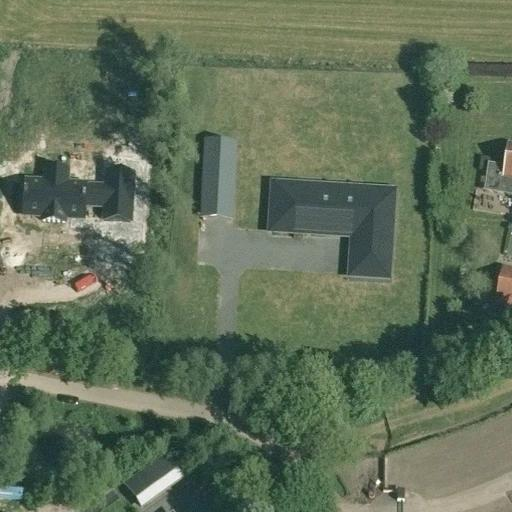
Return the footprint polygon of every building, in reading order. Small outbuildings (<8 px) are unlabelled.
[(203,142),(201,198),(235,200),(237,144),(203,142)] [(511,147),(508,147),(503,179),(511,180),(511,147)] [(25,184),(24,190),(26,190),(25,194),(25,204),(43,205),(43,210),(65,211),(65,206),(84,207),(84,194),(106,195),(105,209),(130,210),(133,164),(108,162),(107,176),(85,175),(86,173),(70,172),(70,167),(43,166),(43,171),(27,170),(26,184),(25,184)] [(393,195),(361,193),(360,201),(312,198),(313,190),(274,188),(272,232),(302,234),(302,226),(354,229),(351,277),(387,279),(393,195)] [(511,307),(511,271),(502,270),(500,281),(497,293),(495,304),(511,307)] [(156,494),(143,476),(126,488),(139,506),(156,494)]
